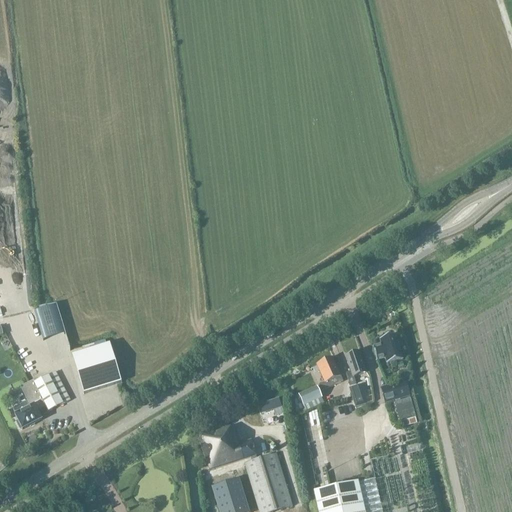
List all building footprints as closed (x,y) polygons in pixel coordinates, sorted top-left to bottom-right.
[(56,307),(35,314),(44,343),(65,336),(56,307)] [(387,364),(388,364),(390,364),(402,360),(395,336),(380,340),(382,346),(373,348),(375,354),(374,354),(375,355),(377,361),(385,359),(387,364)] [(72,356),(83,394),(121,383),(110,345),(72,356)] [(346,358),(351,372),(346,374),(349,383),(348,384),(350,390),(357,387),(354,378),(367,374),(359,353),(346,358)] [(344,384),(332,359),(317,366),(325,384),(319,387),(322,394),(344,384)] [(33,382),(21,388),(31,407),(15,415),(18,422),(16,422),(20,430),(22,429),(22,430),(42,420),(38,413),(47,408),(49,413),(69,402),(54,374),(34,384),(33,382)] [(393,404),(398,423),(416,418),(411,399),(401,401),(400,400),(410,397),(406,382),(380,389),(385,404),(398,400),(399,402),(393,404)] [(364,404),(359,387),(350,390),(355,407),(364,404)] [(318,389),(300,398),(304,409),(323,400),(318,389)] [(279,399),(258,406),(261,415),(274,411),(275,416),(283,414),(279,399)] [(257,456),(255,450),(254,450),(251,442),(238,446),(233,428),(223,431),(222,429),(198,437),(209,472),(257,456)] [(316,434),(310,435),(311,455),(318,455),(316,434)] [(276,455),(244,465),(258,511),(278,511),(293,508),(276,455)] [(218,511),(248,511),(239,480),(212,489),(218,511)] [(382,511),(375,480),(313,494),(317,511),(382,511)]
